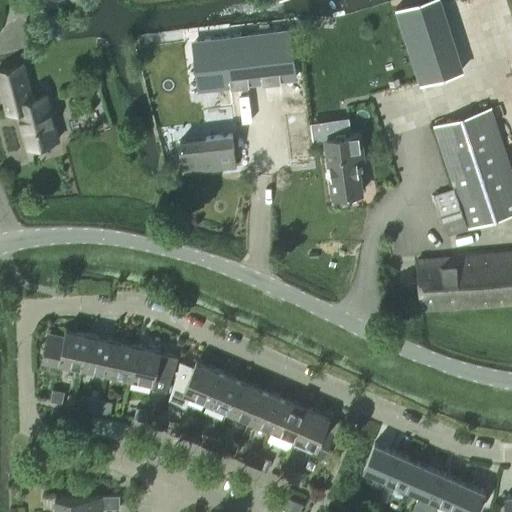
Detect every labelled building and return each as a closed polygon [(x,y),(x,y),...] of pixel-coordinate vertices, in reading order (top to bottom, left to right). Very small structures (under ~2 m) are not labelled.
[(279,42),(158,56),(165,98),(284,79),(279,42)] [(18,110),(18,112),(28,148),(58,140),(46,93),(27,98),(18,64),(0,69),(0,85),(7,113),(18,110)] [(336,84),(305,89),(310,115),(341,109),(336,84)] [(227,92),(230,117),(263,112),(260,88),(227,92)] [(487,108),(432,126),(453,187),(432,194),(446,234),(511,212),(511,168),(491,107),(487,108)] [(364,157),(360,133),(326,137),(334,196),(362,192),(359,172),(357,158),(364,157)] [(236,164),(237,164),(233,134),(180,140),(182,155),(176,158),(177,169),(183,171),(212,167),(211,164),(236,161),(236,164)] [(511,250),(417,260),(422,310),(511,302),(511,250)] [(44,359),(83,368),(91,334),(66,328),(64,338),(49,334),(44,359)] [(91,334),(83,368),(107,373),(115,339),(91,334)] [(115,339),(107,373),(130,378),(137,344),(115,339)] [(137,344),(130,378),(152,383),(151,389),(165,393),(177,357),(161,354),(162,350),(137,344)] [(190,394),(206,401),(219,370),(197,360),(194,367),(182,362),(169,399),(185,406),(190,394)] [(219,370),(206,401),(227,410),(240,379),(219,370)] [(240,379),(227,410),(249,420),(263,388),(240,379)] [(263,388),(249,420),(271,429),(284,397),(263,388)] [(53,389),(50,401),(63,404),(65,391),(53,389)] [(90,396),(87,407),(99,410),(102,398),(90,396)] [(284,397),(271,429),(293,438),(306,407),(284,397)] [(102,398),(99,410),(110,413),(113,401),(102,398)] [(137,406),(134,418),(146,421),(149,409),(137,406)] [(306,407),(293,438),(314,447),(312,453),(324,458),(334,433),(336,428),(327,424),(330,417),(306,407)] [(171,419),(167,430),(178,435),(182,424),(171,419)] [(206,433),(201,444),(211,448),(216,437),(206,433)] [(216,437),(211,448),(223,453),(227,442),(216,437)] [(369,492),(378,496),(397,452),(374,442),(363,467),(377,474),(369,492)] [(250,451),(245,462),(255,466),(260,455),(250,451)] [(397,452),(378,496),(387,500),(395,481),(408,487),(419,462),(397,452)] [(260,455),(255,466),(268,471),(272,460),(260,455)] [(412,511),(413,511),(422,511),(440,472),(419,462),(408,487),(421,493),(412,511)] [(295,469),(291,480),(302,485),(306,473),(295,469)] [(440,472),(422,511),(434,511),(440,501),(451,506),(462,481),(441,472),(440,472)] [(475,511),(485,491),(462,481),(451,506),(465,511),(464,511),(475,511)] [(55,496),(55,511),(88,511),(88,508),(120,507),(119,494),(55,496)] [(284,511),(300,511),(304,502),(291,497),(284,511)]
